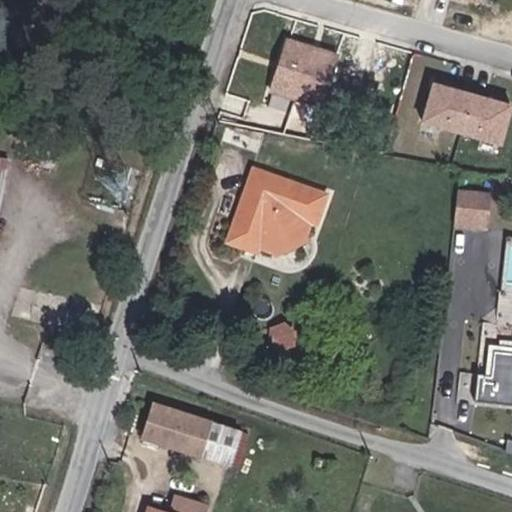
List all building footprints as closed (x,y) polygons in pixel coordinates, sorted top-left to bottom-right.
[(317,46),(267,29),(250,79),(300,96),(317,46)] [(480,133),(491,95),(412,73),(401,111),(480,133)] [(496,140),(507,143),(511,122),(511,102),(506,101),(496,140)] [(278,211),(288,212),(296,186),(223,165),(200,238),(228,247),(232,236),(250,242),(273,228),(278,211)] [(437,177),(434,208),(465,211),(468,180),(437,177)] [(501,310),(503,278),(477,276),(474,309),(501,310)] [(458,359),(456,385),(494,387),(495,375),(510,376),(509,388),(511,388),(511,278),(503,278),(501,310),(499,337),(472,335),(471,360),(458,359)] [(263,340),(277,333),(264,312),(251,319),(250,334),(263,340)] [(126,443),(206,465),(216,429),(136,406),(126,443)] [(183,511),(152,503),(149,511),(183,511)]
